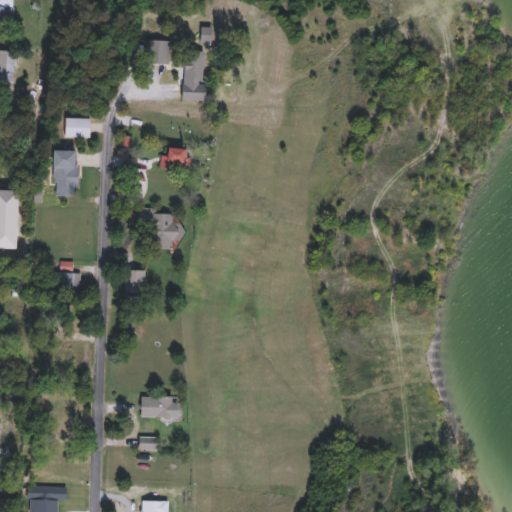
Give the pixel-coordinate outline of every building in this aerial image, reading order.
[(8,17),(8,33),(0,33),(0,7),(12,7),(12,17),(8,17)] [(203,51),(203,81),(184,80),(184,50),(203,51)] [(190,103),(163,103),(163,88),(190,88),(190,103)] [(192,170),(161,170),(161,148),(192,148),(192,170)] [(54,197),(54,150),(77,150),(77,197),(54,197)] [(156,209),(156,214),(175,214),(175,249),(151,249),(151,239),(138,239),(139,209),(156,209)] [(124,295),(124,270),(145,270),(145,295),(124,295)] [(74,274),(74,293),(58,293),(58,274),(74,274)] [(22,299),(22,312),(11,312),(11,299),(22,299)] [(73,341),(73,376),(41,376),(41,341),(73,341)] [(179,418),(141,418),(141,396),(179,396),(179,418)] [(156,438),(156,449),(139,449),(139,438),(156,438)]
